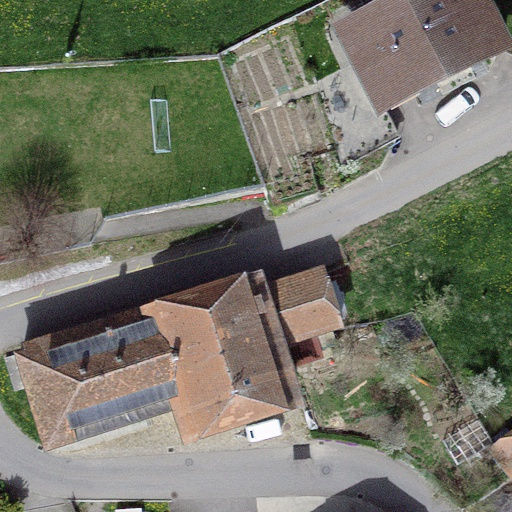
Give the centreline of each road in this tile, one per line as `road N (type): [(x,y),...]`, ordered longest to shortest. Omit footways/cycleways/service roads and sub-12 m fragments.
road 1 (unclassified): [(0,330),(302,234),(511,122)]
road 2 (unclassified): [(0,461),(77,480),(342,469),(422,511)]
